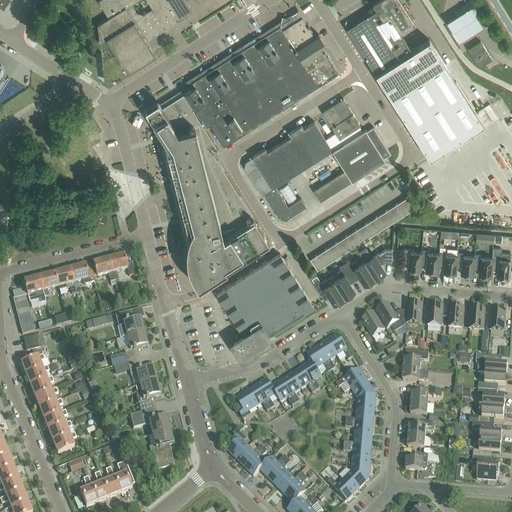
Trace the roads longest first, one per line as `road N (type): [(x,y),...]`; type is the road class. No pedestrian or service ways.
road 1 (residential): [(281,241),(224,157),(361,73)]
road 2 (residential): [(281,241),(409,161),(405,141),(361,73)]
road 3 (residential): [(394,484),(397,411),(340,312)]
road 4 (tertiary): [(108,104),(264,3)]
road 5 (residential): [(340,312),(395,287),(511,297)]
road 6 (residential): [(186,381),(257,364),(340,312)]
road 7 (residential): [(61,511),(0,355)]
road 8 (residential): [(0,273),(148,235)]
road 9 (tertiary): [(148,235),(108,104)]
road 10 (residential): [(166,303),(193,296),(281,241)]
